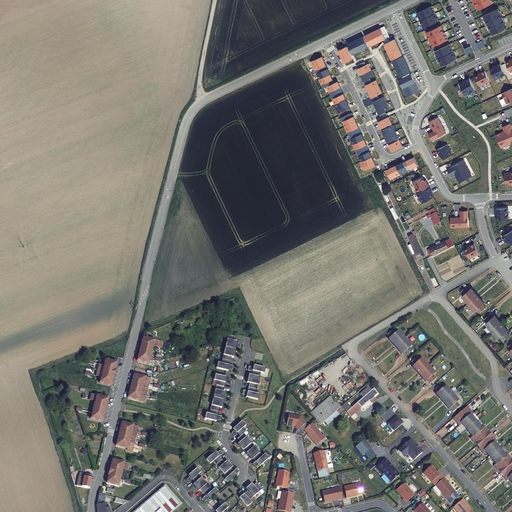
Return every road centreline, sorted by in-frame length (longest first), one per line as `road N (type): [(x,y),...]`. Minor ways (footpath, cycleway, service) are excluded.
road 1 (unclassified): [(134,335),(190,113),(207,97),(326,40)]
road 2 (residential): [(492,511),(354,350),(355,341),(436,293)]
road 3 (residential): [(202,511),(243,473),(224,438),(247,339)]
road 4 (residential): [(91,511),(134,335)]
road 5 (residential): [(420,144),(394,156),(382,152),(326,40)]
road 6 (residential): [(436,293),(490,356),(496,388),(511,408)]
